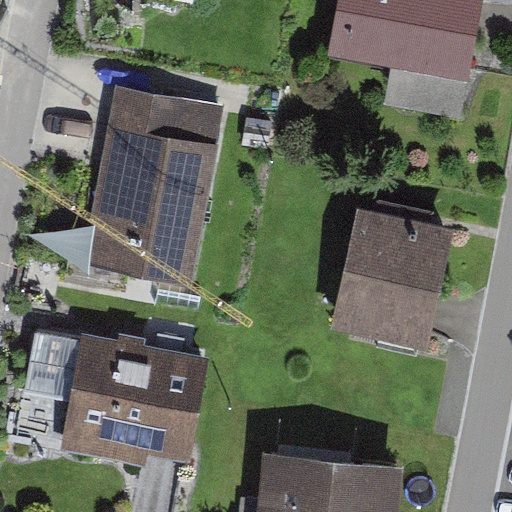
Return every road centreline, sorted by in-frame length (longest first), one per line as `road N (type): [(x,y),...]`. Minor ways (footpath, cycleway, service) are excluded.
road 1 (residential): [(511,290),(469,511)]
road 2 (residential): [(38,0),(0,212)]
